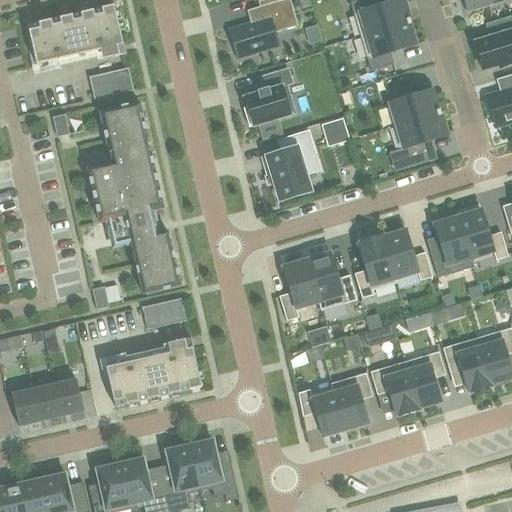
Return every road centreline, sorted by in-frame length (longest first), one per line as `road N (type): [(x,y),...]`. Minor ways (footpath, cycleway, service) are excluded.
road 1 (residential): [(480,171),(222,250)]
road 2 (residential): [(256,399),(0,457)]
road 3 (residential): [(222,250),(164,0)]
road 4 (residential): [(274,484),(511,414)]
road 5 (residential): [(430,0),(480,171)]
road 6 (residential): [(256,399),(222,250)]
